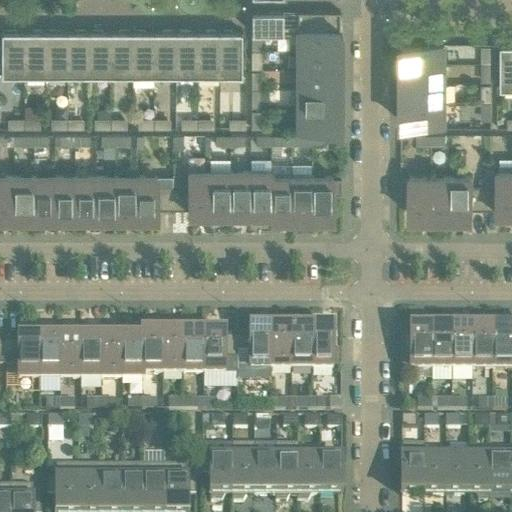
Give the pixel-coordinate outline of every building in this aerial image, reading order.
[(251,33),(297,33),(339,33),(339,11),(297,11),(297,26),(283,26),(283,11),(251,11),(251,33)] [(1,74),(24,74),(24,32),(15,32),(15,30),(1,30),(1,74)] [(24,74),(45,74),(45,30),(32,30),(32,32),(24,32),(24,74)] [(45,74),(67,74),(67,32),(58,32),(58,30),(45,30),(45,74)] [(67,74),(89,74),(89,30),(75,30),(75,32),(67,32),(67,74)] [(89,74),(110,74),(110,32),(102,32),(102,30),(89,30),(89,74)] [(110,74),(132,74),(132,30),(119,30),(119,32),(110,32),(110,74)] [(132,74),(154,74),(154,32),(145,32),(145,30),(132,30),(132,74)] [(154,74),(176,74),(176,30),(162,30),(162,32),(154,32),(154,74)] [(176,74),(197,74),(197,32),(189,32),(189,30),(176,30),(176,74)] [(197,74),(219,74),(219,30),(206,30),(206,32),(197,32),(197,74)] [(219,30),(219,74),(241,74),(241,30),(238,30),(238,32),(232,32),(232,30),(219,30)] [(297,33),(297,51),(341,51),(341,48),(339,48),(339,33),(297,33)] [(251,36),(251,51),(261,51),(261,36),(251,36)] [(401,43),(401,64),(445,64),(445,43),(403,43),(401,43)] [(511,87),(511,43),(501,43),(501,87),(511,87)] [(481,49),(481,64),(491,64),(491,49),(481,49)] [(261,51),(251,51),(251,65),(261,65),(261,51)] [(297,51),(297,70),(341,70),(341,67),(339,67),(339,52),(341,52),(341,51),(297,51)] [(401,64),(401,83),(445,83),(445,64),(401,64)] [(491,64),(481,64),(481,78),(491,78),(491,64)] [(297,70),(297,89),(341,89),(341,86),(339,86),(339,71),(341,71),(341,70),(297,70)] [(251,75),(251,89),(261,89),(261,75),(251,75)] [(401,83),(401,102),(445,102),(445,83),(401,83)] [(481,88),(481,102),(491,102),(491,88),(481,88)] [(261,89),(251,89),(251,104),(261,104),(261,89)] [(297,89),(297,108),(341,108),(341,106),(339,106),(339,90),(341,90),(341,89),(297,89)] [(445,102),(401,102),(401,123),(403,123),(445,123),(445,102)] [(491,102),(481,102),(481,117),(491,117),(491,102)] [(341,108),(297,108),(297,129),(339,129),(339,109),(341,109),(341,108)] [(251,129),(261,129),(261,114),(251,114),(251,129)] [(11,129),(24,129),(24,119),(11,119),(11,129)] [(24,119),(24,129),(36,129),(37,119),(24,119)] [(54,129),(67,129),(67,119),(54,119),(54,129)] [(67,119),(67,129),(80,129),(80,119),(67,119)] [(97,129),(110,129),(110,119),(97,119),(97,129)] [(110,119),(110,129),(123,129),(123,119),(110,119)] [(141,129),(154,129),(154,119),(141,119),(141,129)] [(154,119),(154,129),(166,129),(166,119),(154,119)] [(184,129),(197,129),(197,119),(184,119),(184,129)] [(197,119),(197,129),(210,129),(210,119),(197,119)] [(232,119),(232,129),(245,129),(245,119),(232,119)] [(417,145),(431,145),(431,134),(417,134),(417,145)] [(431,134),(431,145),(445,145),(445,134),(431,134)] [(33,145),(33,135),(19,135),(19,145),(33,145)] [(48,135),(33,135),(33,145),(48,145),(48,135)] [(60,145),(74,145),(74,135),(60,135),(60,145)] [(74,135),(74,145),(89,145),(89,135),(74,135)] [(115,145),(115,135),(101,135),(101,145),(115,145)] [(130,135),(115,135),(115,145),(130,145),(130,135)] [(172,149),(182,149),(182,135),(172,135),(172,149)] [(215,145),(230,145),(230,135),(215,135),(215,145)] [(230,135),(230,145),(244,145),(244,135),(230,135)] [(271,145),(271,135),(256,135),(256,145),(271,145)] [(285,135),(271,135),(271,145),(285,145),(285,135)] [(311,145),(311,135),(297,135),(297,145),(311,145)] [(326,135),(311,135),(311,145),(326,145),(326,135)] [(497,185),(486,185),(486,209),(497,209),(497,211),(498,211),(511,210),(511,170),(498,171),(497,171),(497,185)] [(188,185),(172,185),(172,209),(188,209),(188,211),(209,211),(209,171),(188,171),(188,185)] [(229,171),(209,171),(209,211),(229,211),(229,171)] [(250,171),(229,171),(229,211),(250,211),(250,171)] [(270,171),(250,171),(250,211),(269,211),(269,215),(270,215),(270,216),(270,171)] [(272,171),(270,171),(270,216),(290,216),(290,175),(272,175),(272,171),(271,171),(272,171)] [(13,176),(0,175),(0,215),(13,216),(13,176)] [(136,175),(115,176),(115,216),(136,216),(136,175)] [(157,175),(136,175),(136,216),(157,216),(157,215),(157,209),(172,209),(172,185),(157,185),(157,176),(157,175)] [(311,175),(290,175),(290,216),(311,216),(311,175)] [(332,175),(311,175),(311,216),(332,216),(332,215),(333,215),(333,194),(341,194),(341,177),(333,177),(333,176),(332,176),(332,175)] [(34,176),(13,176),(13,216),(34,216),(34,176)] [(54,176),(34,176),(34,216),(54,216),(54,176)] [(74,176),(54,176),(54,216),(74,216),(74,176)] [(95,176),(74,176),(74,216),(95,216),(95,176)] [(115,176),(95,176),(95,216),(115,216),(115,176)] [(410,216),(432,216),(432,176),(410,176),(410,178),(401,178),(401,194),(410,194),(410,215),(410,216)] [(432,216),(452,216),(452,176),(432,176),(432,216)] [(452,176),(452,216),(473,216),(473,215),(473,209),(486,209),(486,185),(473,185),(473,176),(472,176),(452,176)] [(493,371),(511,370),(511,330),(493,331),(493,371)] [(249,337),(236,337),(236,361),(249,361),(249,371),(250,371),(270,371),(270,331),(249,331),(249,337)] [(290,331),(270,331),(270,371),(290,371),(290,331)] [(311,331),(290,331),(290,371),(311,371),(311,331)] [(332,331),(311,331),(311,371),(332,371),(333,371),(333,369),(341,369),(341,353),(333,353),(333,331),(332,331)] [(410,371),(432,371),(432,331),(410,331),(409,331),(409,353),(401,353),(401,369),(409,369),(409,371),(410,371)] [(432,371),(452,371),(452,331),(432,331),(432,371)] [(452,371),(472,371),(472,331),(452,331),(452,371)] [(472,371),(493,371),(493,331),(472,331),(472,371)] [(140,340),(121,340),(121,380),(142,380),(142,336),(141,336),(140,336),(140,340)] [(162,336),(142,336),(142,380),(143,381),(143,380),(143,376),(162,376),(162,336)] [(182,336),(162,336),(162,376),(182,376),(182,336)] [(203,336),(182,336),(182,376),(203,376),(203,336)] [(224,336),(203,336),(203,376),(224,376),(224,375),(225,375),(225,361),(236,361),(236,337),(225,337),(225,336),(224,336)] [(60,340),(40,341),(40,381),(60,381),(60,340)] [(80,340),(60,340),(60,381),(80,381),(80,340)] [(101,340),(80,340),(80,381),(101,381),(101,340)] [(121,340),(101,340),(101,381),(121,380),(121,340)] [(18,342),(6,342),(6,366),(18,366),(18,380),(18,381),(40,381),(40,341),(18,341),(18,342)] [(329,399),(329,411),(341,411),(341,399),(329,399)] [(60,411),(60,400),(45,400),(45,411),(60,411)] [(74,400),(60,400),(60,411),(74,411),(74,400)] [(101,411),(101,400),(86,400),(86,411),(101,411)] [(115,400),(101,400),(101,411),(115,411),(115,400)] [(142,411),(142,400),(127,400),(127,411),(142,411)] [(156,400),(142,400),(142,411),(156,411),(156,400)] [(183,411),(183,400),(168,400),(168,411),(183,411)] [(197,400),(183,400),(183,411),(197,411),(197,400)] [(270,400),(270,411),(285,411),(285,400),(270,400)] [(310,411),(310,400),(296,400),(296,411),(310,411)] [(324,400),(310,400),(310,411),(324,411),(324,400)] [(417,400),(417,411),(431,411),(431,400),(417,400)] [(451,411),(451,400),(437,400),(437,411),(451,411)] [(466,400),(451,400),(451,411),(466,411),(466,400)] [(492,411),(492,400),(478,400),(478,411),(492,411)] [(507,400),(492,400),(492,411),(507,411),(507,400)] [(10,417),(0,416),(0,429),(10,429),(10,417)] [(26,428),(41,428),(41,417),(26,417),(26,428)] [(47,417),(47,429),(62,429),(62,417),(47,417)] [(78,429),(79,429),(93,429),(92,417),(78,417),(78,429)] [(114,417),(99,417),(99,429),(114,429),(114,417)] [(143,417),(128,417),(128,429),(143,429),(143,417)] [(165,417),(150,417),(150,429),(165,429),(165,417)] [(172,429),(187,429),(187,417),(172,417),(172,429)] [(210,429),(211,429),(225,429),(225,417),(210,417),(210,429)] [(247,417),(232,417),(232,429),(247,429),(247,417)] [(268,417),(253,417),(253,429),(268,429),(268,417)] [(298,417),(283,417),(283,429),(298,429),(298,417)] [(319,417),(304,417),(304,429),(319,429),(319,417)] [(326,429),(341,429),(341,417),(326,417),(326,429)] [(416,429),(416,417),(401,417),(401,429),(416,429)] [(438,417),(423,417),(423,429),(438,429),(438,417)] [(460,417),(445,417),(445,429),(460,429),(460,417)] [(489,417),(474,417),(474,429),(489,429),(489,417)] [(511,417),(496,417),(496,429),(511,429),(511,417)] [(231,503),(232,503),(232,444),(232,458),(211,458),(211,457),(210,457),(210,459),(201,459),(201,476),(210,476),(210,503),(211,503),(221,503),(225,496),(231,496),(231,503)] [(253,497),(254,497),(254,444),(253,444),(253,446),(233,446),(233,444),(232,444),(232,503),(233,503),(243,503),(246,496),(253,496),(253,497)] [(275,503),(276,503),(276,444),(275,444),(275,446),(255,446),(255,444),(254,444),(254,497),(275,496),(275,503)] [(276,444),(276,503),(286,502),(289,496),(296,496),(296,503),(297,503),(297,444),(296,444),(296,446),(276,446),(276,444)] [(298,444),(297,444),(297,503),(298,503),(308,503),(311,496),(318,496),(318,497),(319,497),(319,448),(318,448),(318,450),(298,450),(298,444)] [(423,497),(424,497),(424,457),(424,444),(423,444),(423,445),(403,446),(403,444),(401,444),(401,497),(402,497),(403,496),(423,496),(423,497)] [(319,448),(319,497),(340,496),(340,497),(341,497),(341,457),(340,457),(340,458),(319,458),(319,448)] [(466,497),(467,497),(467,448),(466,448),(466,457),(446,457),(446,456),(445,456),(445,497),(446,497),(446,496),(466,496),(466,497)] [(488,503),(488,448),(488,449),(468,449),(468,448),(467,448),(467,497),(468,497),(468,496),(475,496),(478,503),(488,503)] [(488,448),(488,503),(489,503),(489,496),(496,496),(499,503),(510,503),(510,448),(510,450),(489,450),(489,448),(488,448)] [(445,497),(445,456),(445,457),(424,457),(424,497),(424,496),(445,496),(445,497)] [(77,511),(78,465),(77,465),(77,466),(57,466),(57,465),(56,465),(56,480),(47,480),(47,497),(56,497),(55,511),(77,511)] [(99,511),(100,465),(99,465),(99,466),(79,466),(79,465),(78,465),(77,511),(99,511)] [(121,511),(121,465),(121,466),(100,466),(100,465),(99,511),(121,511)] [(121,465),(121,511),(142,511),(143,465),(142,465),(142,466),(122,466),(122,465),(121,465)] [(144,465),(143,465),(142,511),(164,511),(164,465),(164,466),(144,466),(144,465)] [(165,465),(164,465),(164,511),(186,511),(187,497),(195,497),(195,480),(187,480),(187,465),(186,465),(186,466),(165,466),(165,465)] [(0,511),(10,511),(10,485),(10,487),(0,486),(0,511)] [(11,485),(10,485),(10,511),(40,511),(41,500),(33,500),(33,485),(31,485),(31,487),(11,487),(11,485)]
